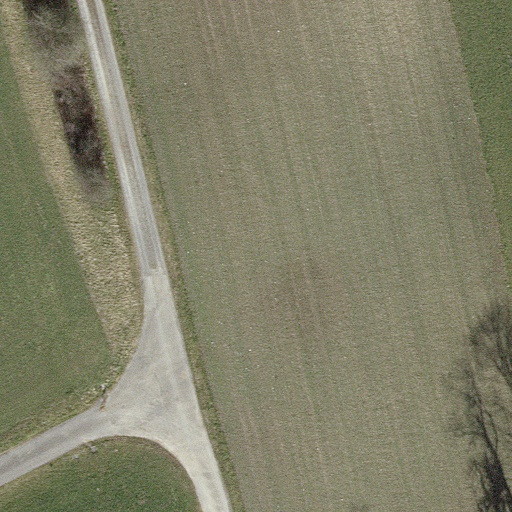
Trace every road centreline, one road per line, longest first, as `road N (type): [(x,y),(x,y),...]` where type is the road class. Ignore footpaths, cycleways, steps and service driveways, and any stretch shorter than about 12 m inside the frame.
road 1 (track): [(91,0),(218,511)]
road 2 (track): [(184,383),(0,469)]
